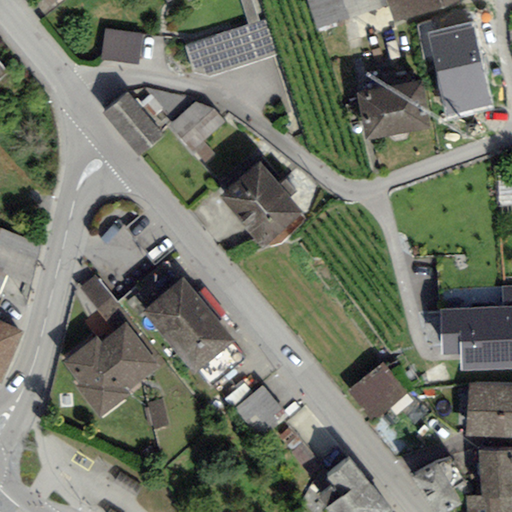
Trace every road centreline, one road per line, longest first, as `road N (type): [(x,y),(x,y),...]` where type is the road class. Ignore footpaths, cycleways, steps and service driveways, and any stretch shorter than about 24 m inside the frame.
road 1 (residential): [(74,96),(101,79),(136,76),(216,96),(356,191),(511,137)]
road 2 (residential): [(421,511),(113,144)]
road 3 (unclassified): [(0,423),(28,377),(87,177),(113,144)]
